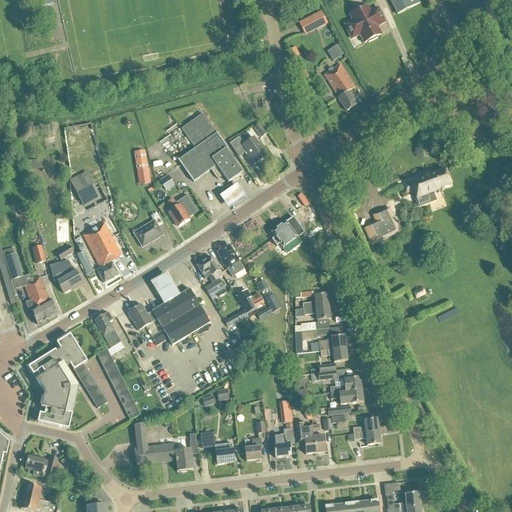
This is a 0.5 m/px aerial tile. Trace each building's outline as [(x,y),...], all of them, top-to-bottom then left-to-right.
[(418,5),(415,0),(389,0),(397,16),(418,5)] [(377,28),(383,25),(380,18),(381,17),(378,9),(370,13),(367,7),(348,16),(351,23),(344,26),(351,41),(360,37),(364,45),(367,43),(368,44),(378,39),(377,38),(381,36),(377,28)] [(322,13),(300,26),(306,36),(327,24),(322,13)] [(340,45),(329,49),(333,60),(344,55),(340,45)] [(346,113),(357,106),(349,92),(355,89),(340,65),(323,76),(346,113)] [(228,184),(242,174),(226,151),(227,150),(217,135),(216,135),(203,116),(181,131),(195,150),(178,162),(193,183),(216,167),(228,184)] [(259,125),(253,130),(260,139),(266,135),(259,125)] [(252,167),(266,157),(253,139),(244,146),(238,139),(229,145),(239,158),(246,153),(249,157),(246,160),(252,167)] [(134,153),(139,187),(151,185),(149,171),(148,172),(145,151),(134,153)] [(445,171),(404,187),(407,194),(413,192),(416,200),(418,200),(421,206),(428,204),(425,197),(451,187),(445,171)] [(90,194),(79,200),(83,208),(100,199),(87,174),(70,183),(74,191),(86,185),(90,194)] [(168,177),(159,183),(166,194),(175,188),(168,177)] [(86,185),(74,191),(79,200),(90,194),(86,185)] [(236,186),(219,198),(225,206),(228,210),(245,198),(242,194),(236,186)] [(173,200),(166,204),(171,212),(168,214),(177,228),(189,220),(188,219),(196,213),(187,198),(176,205),(173,200)] [(373,217),(377,225),(366,230),(372,245),(399,232),(389,210),(373,217)] [(142,249),(163,237),(157,228),(163,225),(156,214),(151,218),(154,223),(134,235),(142,249)] [(17,224),(27,222),(25,215),(15,218),(17,224)] [(293,219),(271,234),(275,239),(271,241),(276,248),(279,245),(283,250),(297,239),(304,234),(293,219)] [(104,285),(118,277),(111,263),(122,257),(104,224),(82,236),(100,270),(97,272),(104,285)] [(46,264),(41,247),(32,250),(36,266),(46,264)] [(57,255),(61,262),(67,258),(73,270),(79,266),(73,255),(74,254),(69,247),(57,255)] [(225,267),(227,271),(240,264),(229,247),(217,254),(221,261),(220,262),(223,268),(225,267)] [(0,249),(0,270),(10,305),(16,303),(0,249)] [(84,254),(78,257),(88,276),(94,273),(84,254)] [(21,279),(14,256),(4,259),(11,282),(21,279)] [(219,272),(210,258),(196,267),(202,277),(205,281),(208,278),(212,285),(204,290),(212,303),(216,300),(214,297),(224,290),(219,281),(216,282),(212,276),(219,272)] [(75,290),(83,286),(75,272),(57,282),(64,295),(74,289),(75,290)] [(230,282),(237,295),(246,290),(240,277),(230,282)] [(178,298),(165,278),(149,287),(162,307),(178,298)] [(49,320),(56,316),(50,302),(49,303),(40,279),(33,281),(42,306),(44,305),(49,320)] [(42,306),(33,281),(24,285),(33,311),(31,312),(37,326),(49,320),(44,305),(42,306)] [(264,282),(257,286),(261,293),(267,289),(264,282)] [(267,289),(261,293),(265,301),(272,297),(271,297),(267,289)] [(141,306),(127,314),(138,333),(152,324),(156,321),(172,347),(210,325),(189,290),(179,297),(178,298),(164,306),(162,307),(147,316),(141,306)] [(416,300),(424,296),(421,290),(413,294),(416,300)] [(301,300),(313,298),(312,291),(300,292),(300,293),(301,299),(301,300)] [(248,301),(250,300),(246,292),(237,297),(247,315),(255,311),(254,310),(248,301)] [(327,296),(324,297),(314,298),(315,304),(302,305),(303,311),(329,308),(327,296)] [(270,310),(276,306),(272,297),(265,301),(270,310)] [(303,311),(295,312),(295,320),(304,319),(304,317),(316,316),(316,322),(330,321),(329,308),(303,311)] [(112,322),(108,314),(94,322),(110,350),(120,344),(108,324),(112,322)] [(225,323),(229,330),(239,324),(235,317),(228,321),(225,316),(222,318),(224,323),(225,323)] [(301,333),(316,332),(315,324),(301,326),(301,330),(294,331),(295,334),(301,333)] [(330,330),(316,332),(301,333),(301,334),(302,334),(302,335),(303,342),(317,341),(317,338),(331,337),(330,330)] [(107,404),(83,366),(87,363),(70,336),(56,345),(60,351),(56,353),(55,352),(28,369),(44,394),(44,395),(37,424),(68,431),(72,415),(66,413),(70,393),(69,387),(63,378),(69,374),(65,368),(69,365),(98,410),(107,404)] [(344,338),(331,339),(326,342),(318,343),(319,353),(320,353),(346,350),(344,338)] [(347,362),(346,350),(320,353),(321,359),(333,357),(334,364),(347,362)] [(130,422),(140,417),(108,352),(97,357),(130,422)] [(335,373),(336,373),(335,365),(318,367),(319,375),(318,375),(318,376),(335,373)] [(361,392),(360,379),(347,381),(346,372),(336,373),(335,373),(318,376),(319,383),(335,381),(336,389),(329,389),(330,395),(336,395),(361,392)] [(137,378),(145,392),(151,389),(143,374),(137,378)] [(218,403),(229,401),(227,391),(216,393),(218,403)] [(363,404),(361,392),(330,396),(330,401),(339,400),(340,407),(363,404)] [(213,397),(201,401),(204,409),(216,405),(213,397)] [(332,417),(344,416),(350,415),(350,409),(331,411),(332,417)] [(345,424),(344,416),(332,417),(332,419),(331,419),(332,425),(337,425),(345,424)] [(323,422),(324,433),(331,432),(330,421),(323,422)] [(379,433),(377,421),(364,422),(365,429),(360,430),(360,429),(352,430),(353,436),(379,433)] [(313,434),(312,427),(312,426),(304,427),(304,422),(295,423),(298,445),(304,445),(306,456),(315,455),(313,438),(313,434)] [(255,425),(257,436),(265,435),(264,424),(255,425)] [(137,447),(147,446),(144,426),(134,427),(137,447)] [(283,437),(273,438),(275,460),(290,458),(289,446),(294,445),(292,430),(285,431),(283,431),(283,437)] [(379,433),(353,436),(354,442),(361,441),(366,440),(367,447),(380,445),(379,433)] [(215,448),(213,434),(200,436),(202,450),(215,449),(215,448)] [(0,471),(3,456),(6,457),(9,445),(2,439),(0,437),(0,471)] [(315,455),(325,454),(323,437),(313,438),(315,455)] [(246,463),(261,461),(259,450),(262,450),(260,441),(251,442),(252,450),(244,451),(246,463)] [(137,451),(134,451),(136,467),(176,462),(175,453),(176,453),(175,446),(147,450),(147,446),(137,447),(137,451)] [(232,446),(215,448),(215,449),(215,453),(217,467),(234,464),(232,452),(232,446)] [(63,460),(73,471),(79,464),(69,454),(63,460)] [(28,458),(25,471),(34,473),(33,477),(46,480),(47,475),(55,477),(59,460),(50,459),(49,463),(28,458)] [(41,489),(26,486),(23,498),(38,501),(41,489)] [(420,508),(418,495),(405,496),(406,505),(394,506),(393,498),(387,499),(388,511),(390,511),(420,508)] [(28,511),(35,511),(38,501),(23,498),(21,510),(28,511)] [(378,511),(377,502),(364,504),(365,511),(378,511)]
